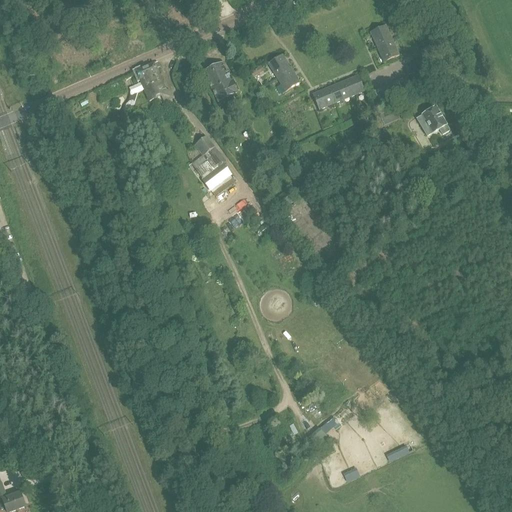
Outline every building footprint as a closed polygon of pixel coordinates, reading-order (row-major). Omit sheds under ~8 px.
[(370,33),(384,63),(399,56),(386,26),(370,33)] [(268,64),(286,92),(300,83),(282,56),(268,64)] [(213,69),(227,98),(238,93),(233,81),(231,82),(227,74),(228,74),(223,64),(213,69)] [(162,98),(165,104),(175,99),(171,91),(165,89),(154,65),(137,72),(147,97),(150,103),(162,98)] [(263,71),(260,67),(250,73),(253,78),(263,71)] [(208,82),(218,103),(227,98),(213,69),(202,74),(207,83),(208,82)] [(410,76),(413,83),(419,81),(415,74),(410,76)] [(313,95),(319,111),(365,92),(358,76),(313,95)] [(123,82),(99,92),(101,96),(125,86),(123,82)] [(124,106),(122,113),(131,116),(137,97),(131,95),(129,101),(124,106)] [(379,114),(384,126),(400,119),(395,107),(379,114)] [(417,120),(427,137),(440,130),(443,135),(450,131),(436,108),(422,116),(423,116),(417,120)] [(195,170),(211,192),(232,177),(215,154),(217,153),(214,148),(206,137),(194,146),(203,157),(204,157),(193,165),(196,169),(195,170)] [(271,203),(278,213),(295,202),(287,191),(271,203)] [(239,200),(245,198),(243,192),(236,195),(239,200)] [(328,440),(324,435),(319,429),(307,438),(316,449),(328,440)] [(6,509),(6,511),(12,511),(26,507),(21,493),(7,499),(1,484),(0,484),(0,507),(1,511),(6,509)]
